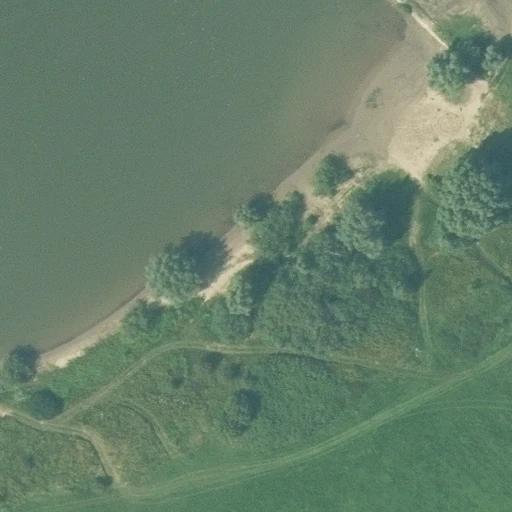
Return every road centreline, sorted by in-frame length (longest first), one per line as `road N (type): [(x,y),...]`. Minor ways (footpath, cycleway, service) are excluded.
road 1 (track): [(448,361),(423,372),(187,348),(42,424),(0,410)]
road 2 (track): [(511,369),(489,346),(448,361),(411,314),(404,254)]
